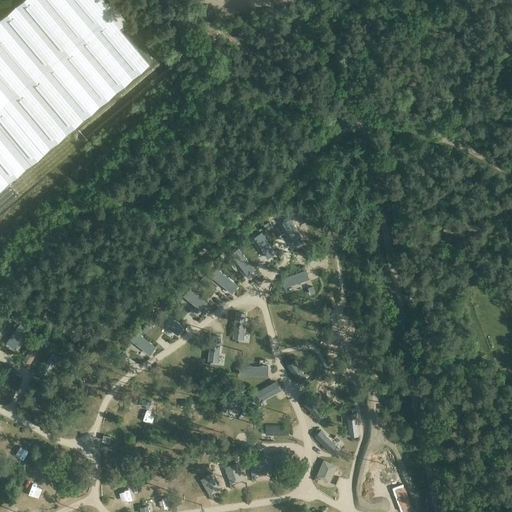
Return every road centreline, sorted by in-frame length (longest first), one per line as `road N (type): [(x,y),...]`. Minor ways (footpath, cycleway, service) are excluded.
road 1 (unknown): [(0,293),(82,342),(98,340),(340,131),(365,121)]
road 2 (unknown): [(435,511),(365,121)]
road 3 (track): [(98,430),(206,411),(248,440),(306,443)]
road 4 (unknown): [(365,121),(395,123),(465,149),(511,176)]
road 5 (unknown): [(344,23),(446,17),(461,0)]
road 6 (unknown): [(365,121),(336,0)]
